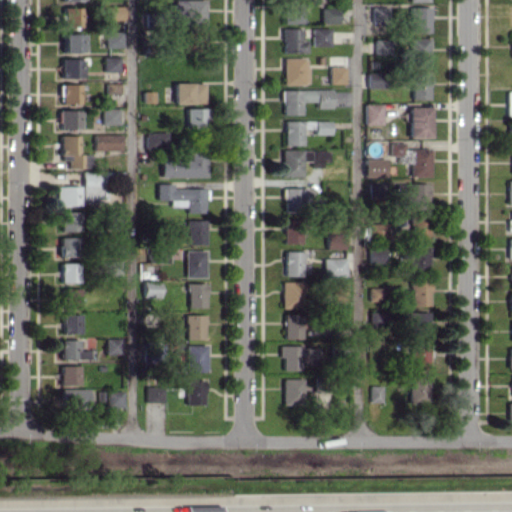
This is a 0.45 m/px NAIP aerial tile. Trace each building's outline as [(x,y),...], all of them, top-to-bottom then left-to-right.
[(204,0),(173,0),(173,25),(204,25),(204,0)] [(301,23),(302,1),(280,1),(280,22),(301,23)] [(121,5),(105,5),(105,19),(121,19),(121,5)] [(79,26),(80,7),(61,6),(61,26),(79,26)] [(428,32),(428,7),(407,6),(406,31),(428,32)] [(336,7),(318,8),(318,23),(336,22),(336,7)] [(280,52),(304,53),(305,39),(300,39),(300,28),(281,27),(280,52)] [(329,45),(328,27),(310,27),(310,45),(329,45)] [(120,31),(103,30),(102,46),(120,47),(120,31)] [(80,52),(80,33),(61,33),(61,51),(80,52)] [(428,66),(428,38),(407,37),(406,65),(428,66)] [(372,53),(389,54),(389,39),(372,38),(372,53)] [(101,71),(117,71),(117,56),(101,56),(101,71)] [(281,84),(305,84),(306,58),(281,57),(281,84)] [(58,77),(78,77),(78,58),(58,58),(58,77)] [(343,83),(344,66),(327,65),(327,83),(343,83)] [(382,88),(382,72),(365,72),(365,87),(382,88)] [(409,98),(427,99),(428,72),(409,72),(409,98)] [(171,103),(203,103),(202,82),(171,82),(171,103)] [(59,103),(78,103),(78,83),(59,84),(59,103)] [(330,107),(329,89),(280,89),(281,114),(300,114),(299,101),(314,101),(314,107),(330,107)] [(380,103),(362,103),(362,124),(380,124),(380,103)] [(428,106),(406,106),(405,137),(428,137),(428,106)] [(183,108),(184,129),(206,128),(205,107),(183,108)] [(117,124),(116,108),(98,108),(99,124),(117,124)] [(57,129),(76,129),(76,110),(57,109),(57,129)] [(328,120),(282,120),(282,145),(301,145),(301,128),(311,128),(311,133),(328,134),(328,120)] [(167,149),(168,132),(144,131),(143,148),(167,149)] [(91,150),(119,150),(119,134),(91,133),(91,150)] [(88,153),(77,153),(76,134),(58,135),(58,160),(65,159),(65,167),(88,167),(88,153)] [(401,155),(401,142),(388,142),(388,154),(401,155)] [(428,176),(429,149),(409,148),(408,176),(428,176)] [(280,175),(300,175),(300,163),(323,164),(324,149),(280,149),(280,175)] [(159,177),(205,176),(204,150),(184,150),(184,155),(158,156),(159,177)] [(384,176),(383,157),(362,158),(362,176),(384,176)] [(80,200),(99,200),(99,171),(80,171),(80,200)] [(382,190),(382,182),(367,183),(368,191),(382,190)] [(202,187),(170,188),(170,183),(155,183),(155,200),(184,199),(184,212),(203,212),(202,187)] [(427,183),(401,183),(401,197),(407,198),(407,208),(426,209),(427,183)] [(53,185),(54,205),(78,205),(78,185),(53,185)] [(282,210),(309,211),(310,187),(283,187),(282,210)] [(79,230),(78,211),(58,211),(59,230),(79,230)] [(407,239),(426,239),(427,215),(408,215),(407,239)] [(281,243),(299,242),(298,218),(281,219),(281,243)] [(203,219),(183,219),(184,231),(203,231),(203,219)] [(384,239),(384,223),(367,223),(367,239),(384,239)] [(342,249),(343,233),(324,233),(323,249),(342,249)] [(57,256),(76,256),(76,236),(57,236),(57,256)] [(428,269),(427,245),(406,246),(407,270),(428,269)] [(382,248),(367,247),(366,262),(381,262),(382,248)] [(281,275),(300,276),(301,251),(282,250),(281,275)] [(203,277),(203,251),(183,251),(183,276),(203,277)] [(320,258),(321,276),(344,276),(343,257),(320,258)] [(119,260),(107,259),(106,274),(118,275),(119,260)] [(58,282),(76,281),(76,262),(58,262),(58,282)] [(428,280),(409,279),(408,305),(427,305),(428,280)] [(346,300),(345,280),(329,281),(330,301),(346,300)] [(157,281),(141,282),(141,297),(158,296),(157,281)] [(298,281),(279,281),(280,307),(299,307),(298,281)] [(204,282),(185,283),(185,307),(204,307),(204,282)] [(383,287),(366,287),(366,301),(383,300),(383,287)] [(78,306),(77,288),(57,288),(58,307),(78,306)] [(384,311),(367,311),(366,327),(384,327),(384,311)] [(426,311),(404,311),(404,337),(427,336),(426,311)] [(78,313),(59,314),(59,333),(78,332),(78,313)] [(281,338),(299,338),(300,314),(282,313),(281,338)] [(202,314),(183,314),(183,338),(203,338),(202,314)] [(102,353),(119,354),(119,338),(103,337),(102,353)] [(58,359),(87,358),(87,349),(76,349),(76,339),(58,339),(58,359)] [(184,371),(204,370),(204,344),(184,345),(184,371)] [(426,369),(427,344),(406,344),(406,368),(426,369)] [(298,369),(298,363),(317,362),(317,345),(278,346),(279,370),(298,369)] [(58,384),(77,384),(76,364),(57,365),(58,384)] [(426,375),(406,376),(406,402),(427,401),(426,375)] [(281,378),(280,404),(300,405),(301,378),(281,378)] [(202,380),(184,379),(184,404),(202,404),(202,380)] [(161,402),(162,385),(143,384),(143,402),(161,402)] [(379,385),(367,385),(367,401),(379,401),(379,385)] [(86,407),(85,388),(58,388),(58,407),(86,407)] [(121,391),(105,390),(105,406),(121,406),(121,391)]
